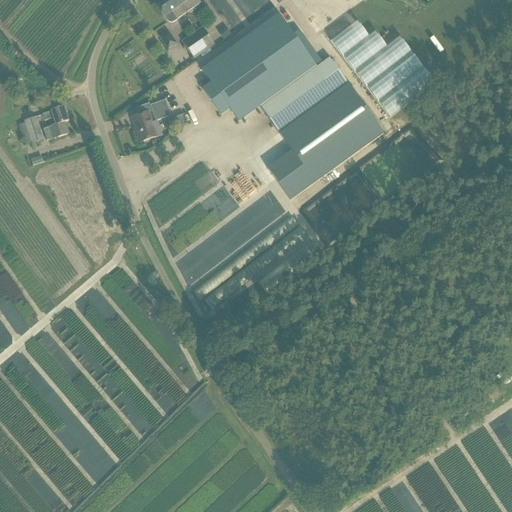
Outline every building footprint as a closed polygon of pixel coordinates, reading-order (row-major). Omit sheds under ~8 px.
[(174,22),(177,21),(187,13),(181,4),(179,5),(175,0),(161,0),(155,4),(164,17),(169,23),(172,23),(174,22)] [(181,4),(187,13),(201,4),(198,0),(175,0),(179,5),(181,4)] [(311,0),(310,5),(321,10),(324,0),(311,0)] [(309,20),(316,14),(308,4),(301,10),(309,20)] [(279,16),(202,71),(215,89),(207,95),(220,113),(222,115),(229,110),(239,123),(260,107),(261,108),(317,68),(306,53),(301,46),(279,16)] [(357,22),(331,42),(390,119),(435,84),(399,38),(386,48),(375,33),(368,38),(357,22)] [(214,45),(202,28),(192,35),(204,52),(214,45)] [(226,28),(219,33),(223,39),(230,34),(226,28)] [(166,33),(159,38),(168,50),(175,45),(166,33)] [(194,60),(204,52),(192,35),(183,42),(194,60)] [(317,68),(261,108),(292,151),(268,168),(290,199),(383,133),(329,59),(317,68)] [(31,79),(18,83),(24,99),(36,95),(31,79)] [(140,143),(150,140),(157,137),(152,123),(171,116),(165,101),(150,106),(152,112),(148,113),(141,115),(132,119),(140,143)] [(56,126),(65,123),(69,122),(64,108),(42,115),(44,122),(53,119),(55,125),(56,126)] [(184,115),(177,118),(180,127),(187,124),(184,115)] [(25,147),(32,144),(43,140),(36,118),(24,122),(25,123),(18,125),(25,147)] [(69,134),(65,123),(56,126),(55,125),(43,130),(47,142),(69,134)] [(227,130),(229,135),(249,129),(247,124),(227,130)] [(191,129),(179,137),(182,141),(193,132),(191,129)] [(277,229),(194,292),(211,314),(232,298),(243,298),(258,286),(265,286),(275,278),(275,286),(281,282),(281,271),(276,274),(276,267),(283,267),(283,259),(289,254),(295,254),(296,254),(315,254),(317,252),(317,247),(303,229),(304,229),(293,215),(288,219),(287,219),(277,227),(277,229)] [(10,327),(34,319),(28,300),(19,303),(17,298),(13,300),(16,307),(11,309),(13,316),(7,318),(10,327)]
